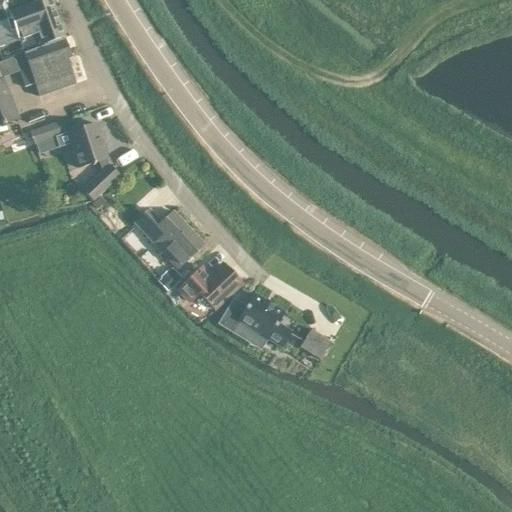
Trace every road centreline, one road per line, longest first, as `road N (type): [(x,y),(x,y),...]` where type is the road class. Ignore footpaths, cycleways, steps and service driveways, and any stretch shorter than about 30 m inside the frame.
road 1 (tertiary): [(511,349),(375,268),(259,185),(220,147),(114,0)]
road 2 (track): [(474,0),(432,14),(383,73),(347,82)]
road 3 (track): [(347,82),(290,58),(224,0)]
